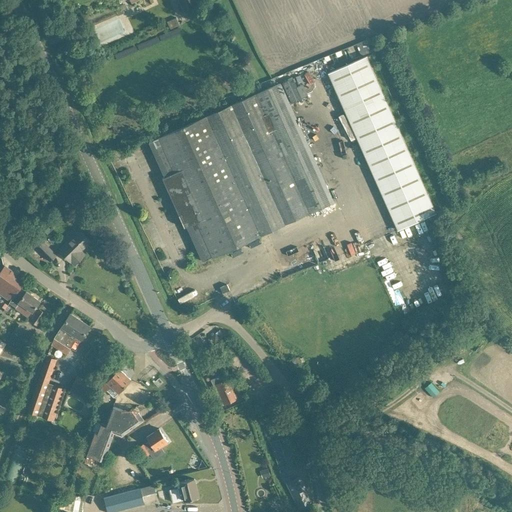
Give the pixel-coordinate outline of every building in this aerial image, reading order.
[(193,0),(178,0),(184,14),(197,8),(193,0)] [(176,18),(167,22),(170,29),(179,26),(176,18)] [(397,231),(436,213),(366,56),(327,73),(397,231)] [(247,61),(236,66),(247,88),(257,83),(247,61)] [(279,84),(149,142),(164,177),(162,178),(184,227),(187,227),(202,261),(332,202),(279,84)] [(93,206),(86,192),(77,201),(80,204),(87,211),(93,206)] [(84,254),(81,251),(91,241),(80,230),(59,250),(70,262),(71,261),(74,264),(84,254)] [(43,242),(43,243),(37,237),(32,242),(38,248),(37,248),(50,261),(56,255),(43,242)] [(436,257),(445,253),(441,244),(432,247),(436,257)] [(25,281),(7,268),(5,266),(0,273),(0,293),(11,301),(19,289),(25,281)] [(222,293),(229,290),(227,284),(220,288),(222,293)] [(25,293),(19,289),(11,301),(9,302),(16,307),(15,308),(28,318),(34,309),(40,301),(26,291),(25,293)] [(423,292),(425,302),(435,300),(433,290),(423,292)] [(38,326),(46,314),(38,308),(30,320),(38,326)] [(89,326),(80,320),(70,313),(54,338),(70,349),(77,339),(80,340),(89,326)] [(215,333),(220,339),(224,335),(220,329),(215,333)] [(238,359),(244,367),(249,362),(243,355),(238,359)] [(46,356),(27,412),(52,421),(63,388),(48,383),(56,359),(46,356)] [(107,381),(100,388),(105,392),(106,391),(114,397),(118,392),(118,393),(124,387),(131,379),(119,368),(112,376),(111,377),(107,381)] [(95,386),(77,376),(69,390),(87,400),(95,386)] [(212,379),(210,380),(219,400),(222,399),(224,404),(237,399),(238,401),(243,399),(242,396),(239,392),(234,394),(227,379),(221,382),(218,376),(212,379)] [(114,434),(115,435),(120,437),(144,420),(138,412),(140,411),(136,406),(128,412),(113,406),(106,425),(101,423),(97,433),(95,432),(86,454),(87,455),(84,462),(100,468),(103,461),(104,461),(114,434)] [(149,442),(144,445),(150,454),(160,447),(168,442),(159,428),(151,434),(146,437),(149,442)] [(279,467),(287,464),(279,438),(271,441),(279,467)] [(143,444),(137,449),(143,458),(150,454),(144,445),(143,444)] [(28,453),(13,448),(1,477),(16,483),(28,453)] [(298,505),(309,500),(305,493),(307,492),(300,477),(294,480),(291,476),(285,479),(298,505)] [(199,496),(194,480),(194,479),(177,483),(177,486),(169,488),(173,503),(192,498),(199,496)] [(155,486),(104,498),(99,499),(101,505),(106,504),(107,511),(108,511),(145,504),(143,495),(156,492),(155,486)]
